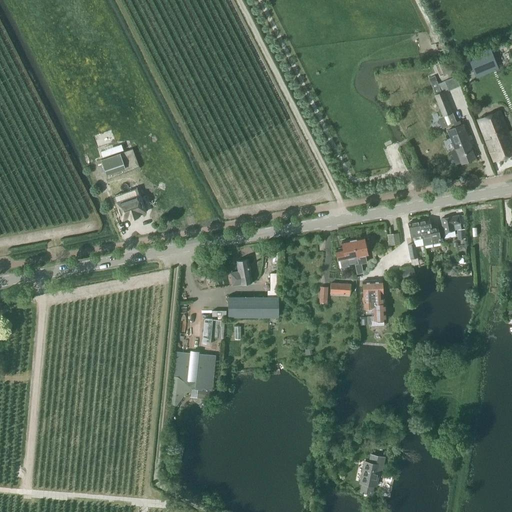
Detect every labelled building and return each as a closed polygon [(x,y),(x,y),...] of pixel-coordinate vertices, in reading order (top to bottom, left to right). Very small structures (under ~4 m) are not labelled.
[(476,78),(497,69),(490,51),(469,59),(476,78)] [(444,64),(439,66),(443,76),(447,74),(448,78),(454,76),(449,62),(444,64)] [(434,76),(428,78),(430,83),(431,85),(435,95),(434,95),(443,117),(438,119),(442,128),(454,124),(455,127),(448,129),(456,149),(451,151),(456,163),(462,161),(462,162),(475,157),(469,141),(470,141),(463,123),(460,124),(459,121),(456,122),(452,112),(453,111),(445,92),(445,91),(448,90),(448,91),(459,86),(455,77),(444,81),(438,84),(436,81),(434,76)] [(494,160),(511,153),(511,138),(500,109),(478,118),(494,160)] [(448,150),(453,149),(451,138),(445,140),(448,150)] [(100,149),(103,157),(124,151),(121,143),(100,149)] [(130,180),(143,175),(133,148),(102,159),(112,189),(117,187),(119,193),(133,188),(130,180)] [(140,195),(137,195),(136,193),(129,195),(130,198),(122,201),(123,206),(121,206),(124,215),(129,213),(130,217),(139,214),(138,212),(144,210),(142,204),(143,203),(140,195)] [(453,223),(460,222),(459,214),(441,217),(444,231),(454,229),(453,223)] [(437,225),(430,226),(429,218),(419,220),(422,237),(423,242),(433,241),(433,243),(441,241),(437,225)] [(412,239),(422,237),(419,220),(409,222),(412,239)] [(465,239),(464,229),(456,229),(457,239),(465,239)] [(390,244),(400,243),(398,233),(391,234),(391,239),(390,240),(390,244)] [(367,262),(366,259),(365,254),(368,253),(365,236),(353,238),(357,256),(359,263),(358,263),(358,265),(355,265),(357,274),(363,273),(361,264),(367,262)] [(357,263),(358,263),(359,263),(357,256),(353,238),(342,241),(343,248),(336,249),(340,268),(350,266),(349,264),(357,263)] [(420,271),(418,263),(419,263),(415,242),(408,244),(412,265),(413,264),(414,272),(420,271)] [(241,283),(252,281),(248,258),(237,260),(239,270),(231,272),(233,284),(241,283)] [(365,314),(374,314),(372,280),(362,281),(363,308),(365,308),(365,314)] [(376,324),(376,320),(383,320),(382,280),(372,280),(374,314),(374,316),(370,316),(371,324),(376,324)] [(350,293),(351,283),(331,282),(330,292),(350,293)] [(327,303),(328,287),(320,287),(319,303),(327,303)] [(228,316),(279,315),(279,295),(228,296),(228,316)] [(224,336),(225,318),(204,317),(203,342),(211,342),(212,336),(224,336)] [(168,406),(175,407),(189,389),(197,390),(197,396),(213,398),(213,392),(210,392),(210,389),(212,390),(215,356),(173,352),(168,406)] [(364,461),(360,483),(362,483),(360,492),(371,494),(373,486),(376,486),(377,480),(378,473),(381,473),(384,459),(384,457),(371,454),(369,462),(364,461)]
